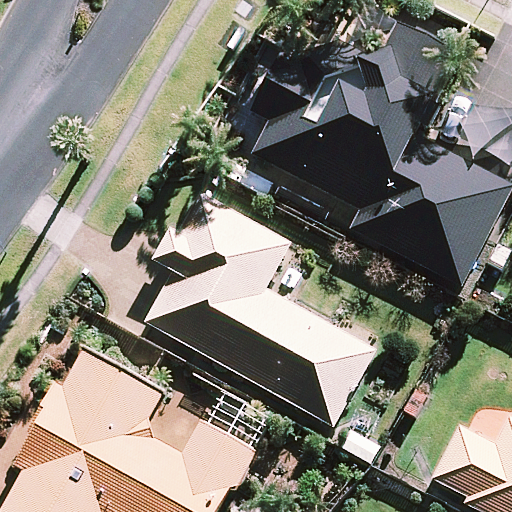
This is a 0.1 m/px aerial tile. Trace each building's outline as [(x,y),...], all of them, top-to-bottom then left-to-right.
[(329,51),(325,51),(318,65),(306,59),(297,76),(279,67),(254,117),(272,126),(255,159),(363,213),(353,234),(464,289),(511,192),(511,191),(415,143),(458,56),(400,27),(375,76),(373,73),(371,69),(368,66),(366,63),(363,61),(359,58),(356,56),(352,54),(349,53),(345,52),(341,51),(337,51),(333,50),(329,51)] [(290,247),(203,199),(180,239),(174,236),(157,266),(176,276),(149,327),(334,429),(376,353),(265,292),(290,247)] [(199,418),(85,357),(66,393),(58,389),(16,467),(27,473),(6,511),(220,511),(252,453),(196,423),(199,418)] [(463,430),(437,480),(472,498),(468,506),(480,511),(511,511),(511,421),(497,449),(463,430)] [(382,449),(352,433),(338,461),(368,476),(382,449)]
